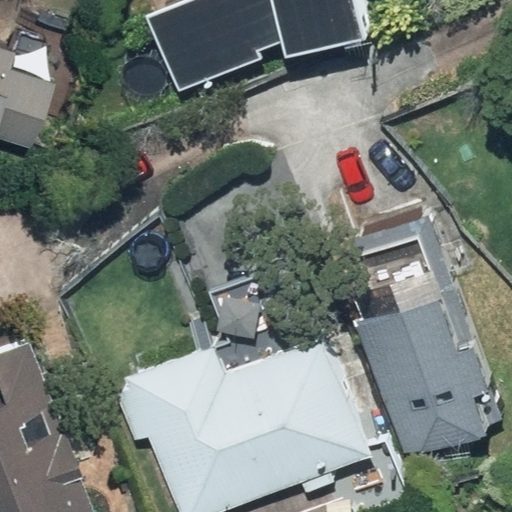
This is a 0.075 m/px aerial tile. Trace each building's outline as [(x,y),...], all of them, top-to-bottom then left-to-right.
[(159,0),(191,78),(279,43),(274,31),(303,20),(305,32),(389,16),(385,0),(159,0)] [(0,125),(32,138),(61,67),(19,50),(23,39),(0,29),(0,125)] [(417,325),(379,338),(417,449),(510,417),(497,378),(511,372),(511,369),(496,323),(477,330),(458,277),(406,295),(417,325)] [(340,460),(393,441),(347,318),(247,355),(237,328),(138,365),(142,375),(127,381),(145,429),(160,424),(192,511),(202,511),(309,472),(312,481),(344,470),(340,460)] [(0,332),(0,511),(104,511),(28,321),(0,332)]
